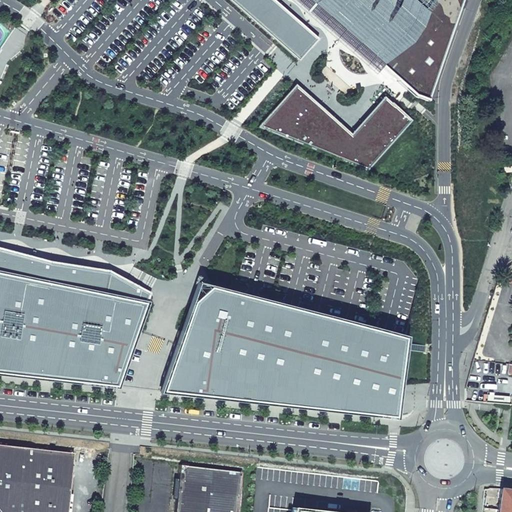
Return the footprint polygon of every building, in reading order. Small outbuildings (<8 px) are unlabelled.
[(228,0),(298,61),(318,39),(273,0),(228,0)] [(304,0),(331,23),(396,80),(408,90),(416,97),(428,101),(463,0),(304,0)] [(351,134),(295,85),(258,127),(368,171),(413,121),(395,106),(384,96),(351,134)] [(0,376),(117,389),(137,332),(150,293),(136,285),(108,271),(49,261),(0,248),(0,376)] [(181,332),(160,394),(207,400),(396,420),(400,386),(405,339),(384,333),(345,323),(319,316),(291,309),(252,299),(235,295),(208,287),(191,302),(181,332)] [(5,382),(4,391),(13,392),(14,383),(5,382)] [(0,511),(66,511),(73,452),(0,443),(0,511)] [(173,511),(236,511),(241,471),(179,464),(173,511)] [(511,511),(511,490),(501,489),(497,511),(511,511)]
